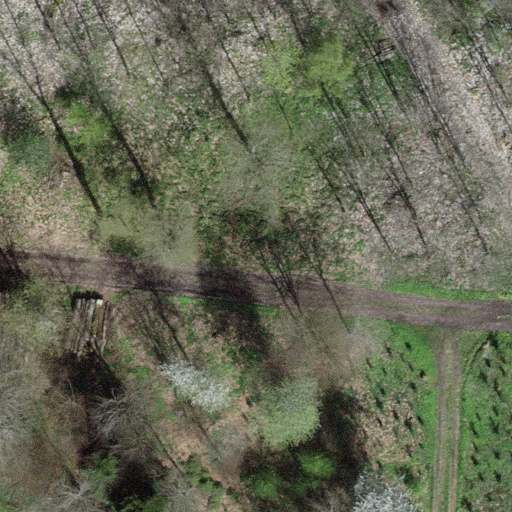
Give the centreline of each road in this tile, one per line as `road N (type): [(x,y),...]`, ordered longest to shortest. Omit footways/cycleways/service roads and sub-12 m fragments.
road 1 (track): [(0,257),(511,317)]
road 2 (track): [(448,511),(452,309)]
